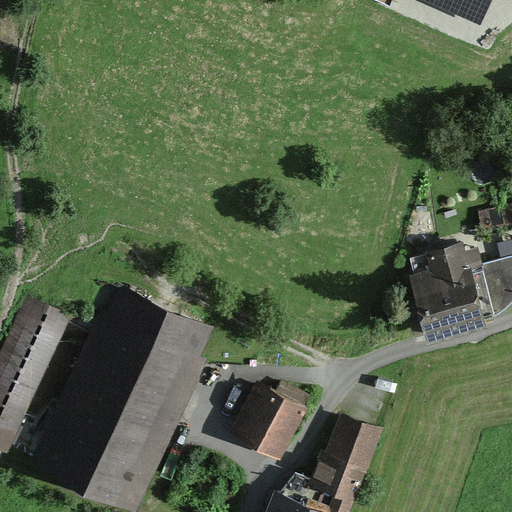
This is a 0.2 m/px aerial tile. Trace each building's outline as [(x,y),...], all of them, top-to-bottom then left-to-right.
[(501,0),(439,0),(492,22),(501,0)] [(449,267),(422,275),(441,333),(511,310),(511,252),(494,258),(487,236),(443,249),(449,267)] [(122,284),(50,453),(144,493),(216,324),(122,284)] [(70,317),(31,298),(0,365),(0,438),(11,444),(70,317)] [(306,402),(266,382),(243,428),(283,448),(306,402)] [(311,506),(275,493),(268,511),(351,511),(379,432),(341,419),(311,506)]
